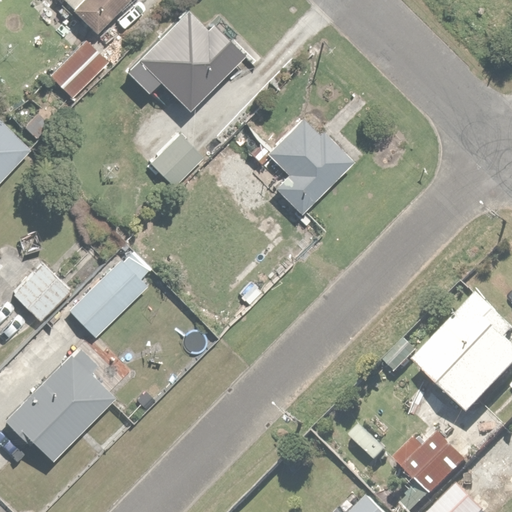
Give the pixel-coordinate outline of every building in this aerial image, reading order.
[(66,0),(90,22),(109,0),(66,0)] [(181,0),(172,0),(120,62),(144,83),(153,73),(185,100),(233,43),(181,0)] [(44,72),(72,101),(112,59),(83,31),(44,72)] [(317,127),(298,108),(262,144),(283,164),(270,176),(299,204),(353,150),(324,120),(317,127)] [(0,118),(0,163),(22,140),(0,118)] [(199,150),(173,126),(145,156),(171,180),(199,150)] [(153,266),(123,240),(67,305),(97,331),(153,266)] [(70,281),(42,252),(8,287),(36,315),(70,281)] [(511,323),(470,287),(411,356),(474,411),(511,366),(511,323)] [(0,407),(0,412),(13,426),(16,424),(46,454),(109,393),(63,346),(0,407)] [(394,453),(432,492),(467,456),(441,430),(431,440),(419,428),(394,453)] [(426,511),(479,511),(488,503),(461,477),(426,511)] [(347,511),(387,511),(368,492),(347,511)]
